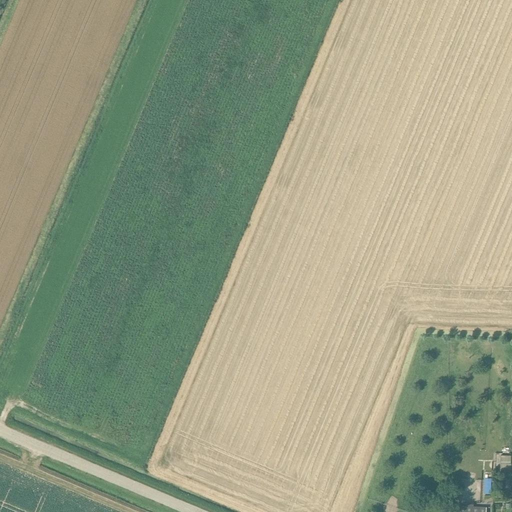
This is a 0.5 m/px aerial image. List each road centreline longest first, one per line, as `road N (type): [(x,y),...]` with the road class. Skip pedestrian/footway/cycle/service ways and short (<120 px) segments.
road 1 (track): [(345,511),(412,329),(495,329)]
road 2 (unclassified): [(192,511),(0,431)]
